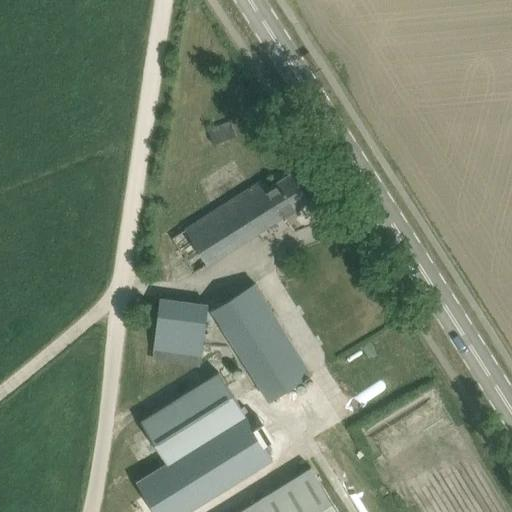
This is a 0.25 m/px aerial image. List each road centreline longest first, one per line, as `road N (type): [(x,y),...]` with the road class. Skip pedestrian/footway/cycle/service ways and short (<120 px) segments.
road 1 (primary): [(511,409),(252,0)]
road 2 (unclassified): [(165,0),(123,289),(0,390)]
road 3 (track): [(88,511),(123,289)]
